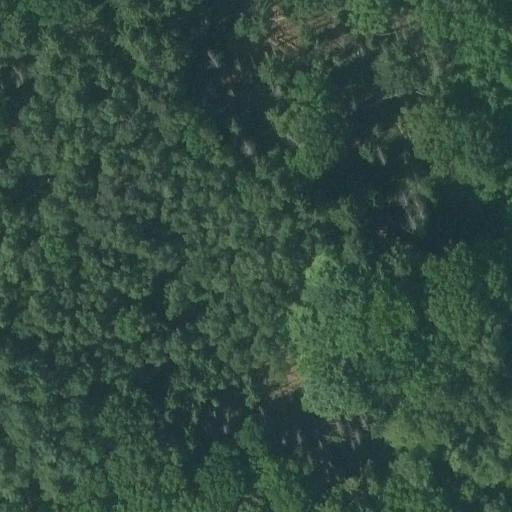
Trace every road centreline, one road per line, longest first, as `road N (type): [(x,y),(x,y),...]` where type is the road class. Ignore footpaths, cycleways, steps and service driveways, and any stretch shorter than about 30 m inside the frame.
road 1 (track): [(378,511),(480,3)]
road 2 (track): [(0,372),(173,511)]
